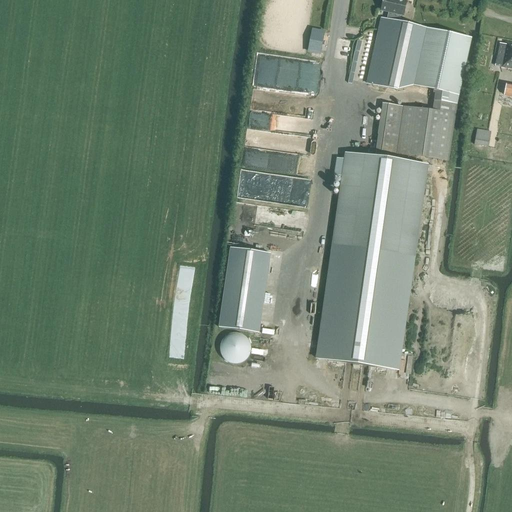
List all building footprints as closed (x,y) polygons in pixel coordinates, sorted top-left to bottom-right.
[(387,20),(396,23),(398,15),(403,17),(407,1),(400,0),(383,0),(381,11),(388,13),(387,20)] [(396,23),(387,20),(382,19),(368,85),(396,91),(413,86),(434,91),(434,93),(436,93),(433,111),(382,104),(376,151),(447,161),(457,96),(458,97),(471,39),(396,23)] [(340,36),(339,53),(351,54),(352,36),(340,36)] [(501,68),(511,69),(511,44),(505,43),(505,45),(499,44),(497,57),(503,58),(501,68)] [(321,90),(324,58),(307,56),(306,63),(304,63),(303,68),(297,67),(297,66),(284,65),(284,66),(274,65),(273,80),(312,84),(311,89),(321,90)] [(306,116),(307,110),(254,103),(252,120),(293,125),(295,114),(306,116)] [(475,141),(489,144),(491,133),(477,130),(475,141)] [(265,162),(267,145),(251,144),(249,161),(265,162)] [(396,372),(427,164),(348,153),(317,361),(396,372)] [(245,182),(259,182),(259,172),(244,172),(245,182)] [(279,174),(278,182),(293,182),(293,175),(279,174)] [(271,182),(268,186),(275,191),(278,186),(271,182)] [(218,328),(259,333),(270,254),(229,248),(218,328)] [(229,363),(234,364),(239,364),(244,361),(247,358),(249,353),(250,348),(249,343),(246,339),(241,335),(236,334),(230,334),(225,336),(222,340),(219,345),(219,351),(221,356),(224,360),(229,363)]
